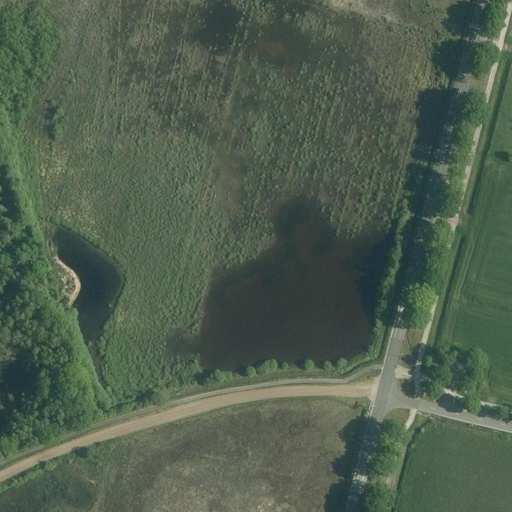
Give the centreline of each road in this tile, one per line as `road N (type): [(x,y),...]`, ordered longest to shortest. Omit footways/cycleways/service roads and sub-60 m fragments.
road 1 (primary): [(381,394),(483,0)]
road 2 (track): [(0,476),(160,415),(282,391),(332,390)]
road 3 (tertiary): [(511,427),(381,394)]
road 4 (primary): [(351,511),(381,394)]
